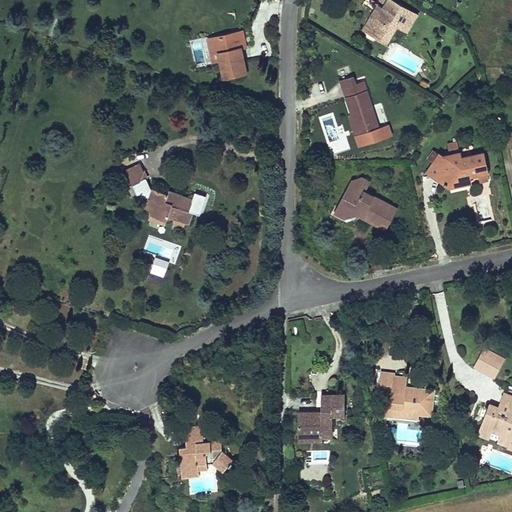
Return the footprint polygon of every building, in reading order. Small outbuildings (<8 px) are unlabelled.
[(374,21),(383,5),(374,0),(365,16),(368,18),(374,21)] [(362,37),(380,48),(391,30),(396,32),(405,17),(383,5),(374,21),(368,18),(364,25),(368,27),(362,37)] [(410,20),(405,17),(396,32),(401,35),(410,20)] [(356,34),(362,37),(368,27),(364,25),(361,23),(356,34)] [(210,54),(216,53),(218,61),(223,80),(246,75),(240,48),(244,47),(241,33),(207,40),(210,54)] [(196,64),(205,62),(200,41),(191,43),(196,64)] [(216,53),(210,54),(212,63),(218,61),(216,53)] [(334,84),(337,93),(349,90),(346,81),(334,84)] [(354,139),(371,134),(358,87),(349,90),(337,93),(345,120),(348,119),(354,139)] [(138,157),(134,148),(119,154),(123,163),(138,157)] [(138,157),(123,163),(130,180),(145,173),(138,157)] [(432,158),(421,178),(444,192),(449,183),(463,180),(474,178),(478,178),(481,177),(477,157),(455,162),(454,157),(436,160),(432,158)] [(449,183),(444,192),(465,188),(463,180),(449,183)] [(355,188),(360,191),(363,184),(356,181),(341,184),(336,193),(355,188)] [(163,190),(148,184),(142,199),(149,202),(147,207),(146,210),(163,216),(164,213),(171,216),(182,220),(185,221),(194,198),(171,189),(170,193),(163,190)] [(379,234),(391,213),(357,195),(360,191),(355,188),(336,193),(340,204),(330,206),(325,216),(335,221),(349,217),(351,219),(353,216),(357,219),(356,221),(379,234)] [(340,204),(336,193),(330,206),(340,204)] [(163,216),(146,210),(144,217),(160,223),(163,216)] [(180,224),(182,220),(171,216),(169,220),(180,224)] [(474,380),(495,388),(502,369),(481,362),(474,380)] [(405,377),(394,376),(394,373),(381,372),(379,393),(392,394),(391,404),(386,404),(385,415),(401,416),(402,409),(417,410),(417,414),(430,415),(432,389),(409,387),(408,393),(403,392),(404,387),(405,377)] [(502,402),(511,405),(511,398),(504,396),(502,402)] [(347,421),(347,398),(325,398),(324,415),(324,422),(317,422),(317,415),(302,415),(301,436),(323,436),(323,443),(338,443),(338,421),(347,421)] [(511,447),(511,443),(511,414),(511,413),(511,405),(502,402),(500,408),(489,404),(481,429),(492,433),(493,429),(502,432),(501,436),(498,443),(511,447)] [(402,409),(401,416),(417,417),(417,414),(417,410),(402,409)] [(201,428),(182,429),(183,447),(194,446),(194,443),(202,442),(201,428)] [(490,439),(492,433),(481,429),(478,435),(490,439)] [(183,447),(177,447),(177,470),(197,469),(196,466),(206,465),(211,465),(221,473),(232,461),(221,450),(221,441),(202,442),(194,443),(194,446),(183,447)]
